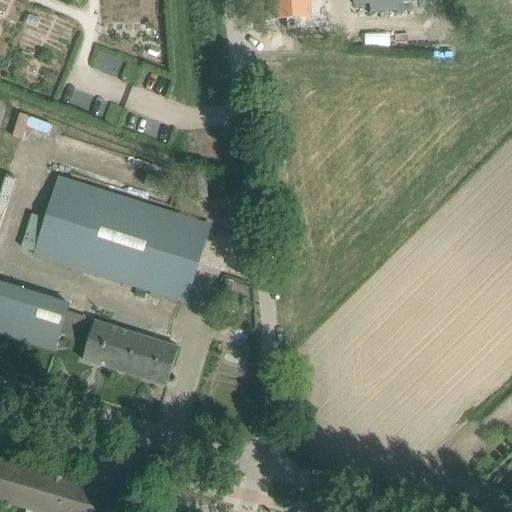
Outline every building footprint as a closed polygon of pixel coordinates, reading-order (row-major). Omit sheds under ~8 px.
[(274,0),(276,19),(311,18),(310,0),(274,0)] [(411,0),(351,0),(352,8),(369,7),(369,13),(397,12),(397,6),(412,6),(411,0)] [(429,20),(387,23),(388,37),(430,35),(429,20)] [(192,199),(207,198),(205,177),(190,179),(192,199)] [(33,254),(186,303),(210,226),(58,178),(33,254)] [(0,283),(0,334),(55,352),(60,337),(77,342),(84,318),(68,312),(70,305),(0,283)] [(179,348),(94,322),(82,360),(167,386),(179,348)] [(114,511),(120,495),(0,459),(0,501),(36,511),(114,511)]
